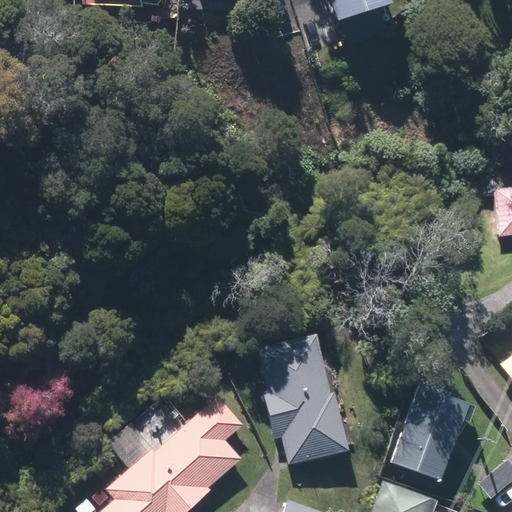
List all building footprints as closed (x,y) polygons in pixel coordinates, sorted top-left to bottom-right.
[(323,0),(331,24),(384,10),(380,0),(323,0)] [(511,190),(486,194),(492,238),(511,235),(511,190)] [(325,396),(310,337),(251,352),(264,394),(259,395),(272,439),(276,438),(284,466),(342,453),(327,396),(325,396)] [(511,354),(496,366),(511,388),(511,354)] [(417,387),(387,464),(429,480),(458,407),(435,398),(436,394),(417,387)] [(99,511),(181,511),(205,492),(203,490),(237,462),(220,442),(238,428),(214,400),(103,493),(110,502),(99,511)] [(511,471),(502,461),(476,485),(489,499),(511,478),(511,471)] [(424,511),(429,501),(379,482),(367,511),(424,511)] [(324,511),(289,500),(284,511),(324,511)]
